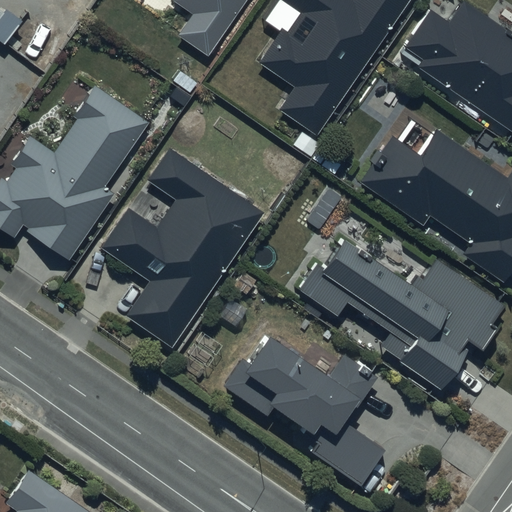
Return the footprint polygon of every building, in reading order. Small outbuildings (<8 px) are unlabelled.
[(167,0),(190,15),(176,35),(206,55),(243,0),(167,0)] [(270,0),(259,17),(280,33),(260,61),(289,83),(274,102),(312,130),(407,0),(270,0)] [(511,126),(511,31),(463,0),(435,0),(400,54),(511,126)] [(0,43),(3,41),(23,20),(5,5),(0,11),(0,43)] [(113,187),(104,181),(145,121),(94,87),(52,150),(30,135),(0,179),(0,227),(9,234),(15,224),(65,258),(113,187)] [(511,161),(502,175),(411,107),(362,173),(509,283),(511,278),(511,161)] [(148,277),(125,311),(170,342),(260,210),(165,145),(98,243),(148,277)] [(304,219),(317,227),(338,195),(326,187),(304,219)] [(337,236),(300,294),(331,314),(342,296),(393,329),(381,349),(445,390),(502,302),(430,257),(413,284),(337,236)] [(337,352),(326,371),(261,333),(229,387),(319,441),(310,455),(363,487),(386,449),(345,425),(375,375),(337,352)] [(94,511),(25,470),(5,503),(16,510),(15,511),(94,511)]
